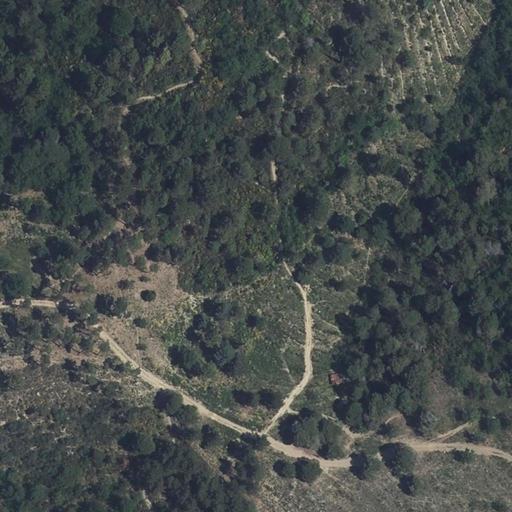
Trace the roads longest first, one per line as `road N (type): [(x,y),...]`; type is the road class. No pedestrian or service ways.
road 1 (track): [(168,386),(214,419),(333,460),(416,449),(511,455)]
road 2 (track): [(136,363),(66,304),(0,305)]
